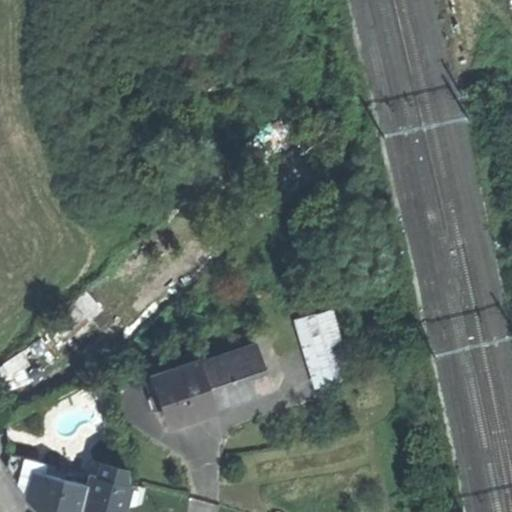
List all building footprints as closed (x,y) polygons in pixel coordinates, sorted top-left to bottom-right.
[(350,374),(330,309),(294,320),(315,385),(350,374)] [(252,344),(196,363),(211,408),(237,399),(267,389),(252,344)] [(212,410),(211,408),(196,363),(195,360),(146,376),(152,395),(159,393),(169,425),(212,410)] [(8,469),(29,496),(34,472),(37,461),(11,455),(8,469)] [(87,483),(34,472),(29,496),(39,508),(55,511),(57,511),(76,511),(81,510),(82,508),(87,483)] [(89,475),(87,483),(82,508),(91,510),(125,504),(129,483),(89,475)] [(144,487),(129,483),(125,504),(140,501),(144,487)]
